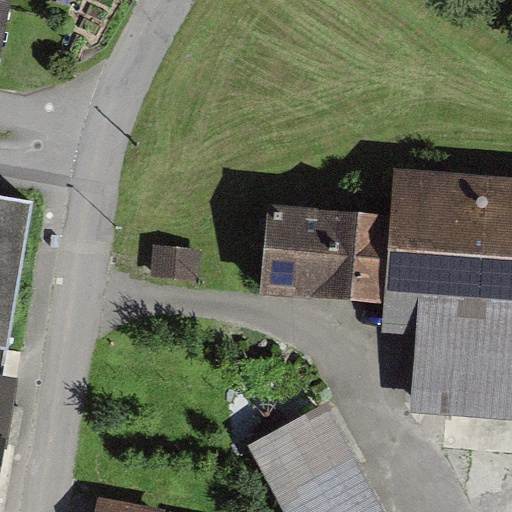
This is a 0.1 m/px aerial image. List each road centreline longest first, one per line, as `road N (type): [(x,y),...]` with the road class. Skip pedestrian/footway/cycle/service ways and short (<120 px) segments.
road 1 (residential): [(115,111),(46,511)]
road 2 (residential): [(169,0),(115,111)]
